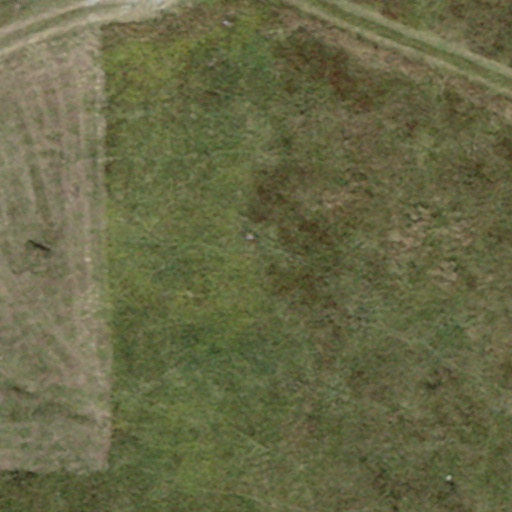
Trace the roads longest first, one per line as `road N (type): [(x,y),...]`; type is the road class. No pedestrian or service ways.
road 1 (track): [(308,0),(511,78)]
road 2 (track): [(0,44),(121,0)]
